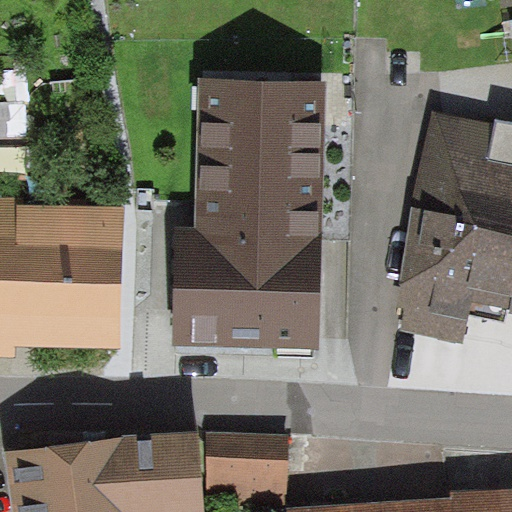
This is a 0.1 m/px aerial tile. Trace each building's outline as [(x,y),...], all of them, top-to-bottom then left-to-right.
[(327,86),(199,83),(195,230),(176,230),(173,351),(319,355),(327,86)] [(511,129),(433,113),(411,213),(396,327),(464,345),(471,307),(481,309),(511,315),(511,129)] [(18,207),(23,207),(23,199),(0,198),(0,360),(15,360),(15,350),(18,207)] [(23,207),(18,207),(15,350),(121,353),(125,210),(23,207)] [(287,434),(209,432),(207,504),(285,507),(287,434)] [(204,511),(196,433),(3,452),(11,511),(204,511)] [(511,511),(511,491),(450,494),(450,501),(450,511),(511,511)] [(450,511),(450,501),(286,511),(450,511)]
